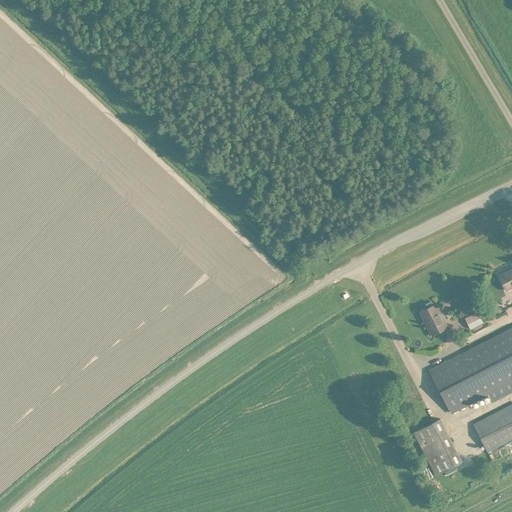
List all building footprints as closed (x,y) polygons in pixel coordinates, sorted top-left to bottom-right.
[(503,289),(511,284),(511,266),(496,275),(503,289)] [(417,311),(418,311),(429,334),(445,326),(444,326),(432,304),(433,303),(431,304),(430,302),(428,301),(423,303),(422,306),(423,308),(417,311)] [(490,314),(493,319),(504,314),(502,308),(490,314)] [(462,317),(468,328),(480,322),(475,311),(462,317)] [(511,325),(427,369),(449,412),(511,379),(511,325)] [(511,402),(471,423),(485,451),(511,437),(511,402)] [(411,432),(433,475),(460,461),(438,418),(411,432)]
